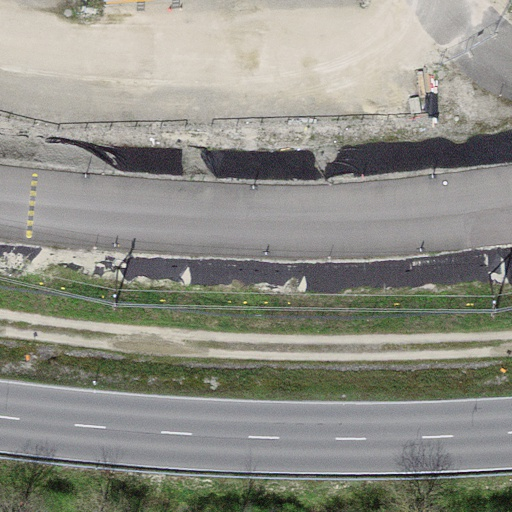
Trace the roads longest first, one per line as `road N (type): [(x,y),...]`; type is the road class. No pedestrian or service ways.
road 1 (track): [(0,321),(187,350),(511,341)]
road 2 (secondary): [(511,433),(310,439),(0,414)]
